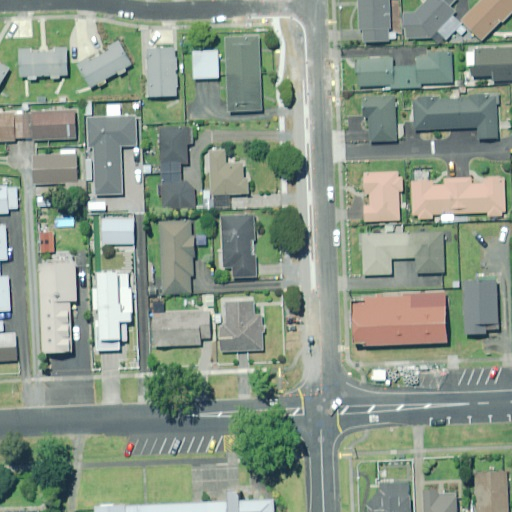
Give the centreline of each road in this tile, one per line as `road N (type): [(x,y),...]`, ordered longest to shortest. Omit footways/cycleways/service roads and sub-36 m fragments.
road 1 (residential): [(309,6),(322,403)]
road 2 (residential): [(309,6),(153,12),(0,3)]
road 3 (residential): [(33,425),(322,403)]
road 4 (residential): [(33,425),(24,168)]
road 5 (residential): [(322,403),(511,401)]
